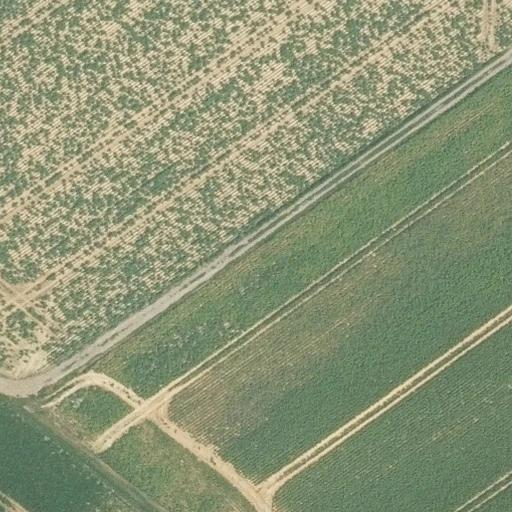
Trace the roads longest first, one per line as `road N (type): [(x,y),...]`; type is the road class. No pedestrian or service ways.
road 1 (track): [(19,407),(511,57)]
road 2 (track): [(0,392),(156,511)]
